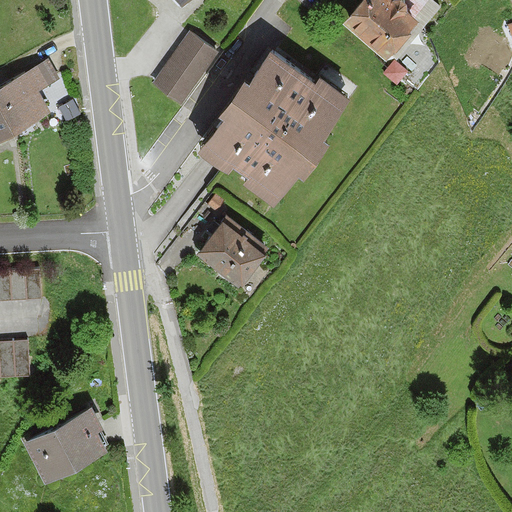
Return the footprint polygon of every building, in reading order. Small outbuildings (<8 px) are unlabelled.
[(417,14),(400,0),(356,0),(343,16),(385,52),(417,14)] [(188,29),(152,80),(182,101),(217,49),(188,29)] [(316,73),(271,40),(198,139),(229,162),(234,156),(249,167),(243,174),(273,196),(302,157),(306,160),(329,129),(323,125),(350,89),(320,67),(316,73)] [(47,57),(0,82),(0,99),(15,126),(49,108),(37,86),(57,75),(47,57)] [(397,83),(409,69),(395,58),(383,72),(397,83)] [(0,134),(15,126),(0,99),(0,134)] [(267,243),(225,212),(198,249),(239,280),(267,243)] [(0,298),(40,297),(39,268),(0,269),(0,298)] [(0,373),(28,373),(27,339),(0,339),(0,373)] [(24,437),(45,476),(106,444),(96,426),(102,423),(91,402),(24,437)]
